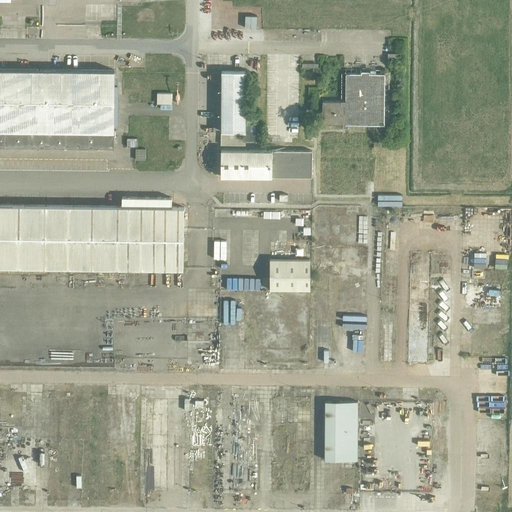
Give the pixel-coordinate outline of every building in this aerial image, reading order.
[(0,144),(113,146),(114,86),(114,70),(0,68),(0,144)] [(221,71),(221,131),(245,132),(245,71),(221,71)] [(345,73),(345,101),(322,101),(322,124),(383,125),(384,74),(345,73)] [(161,88),(161,101),(176,101),(176,88),(161,88)] [(326,189),(361,190),(361,177),(367,177),(367,165),(373,165),(374,152),(378,152),(379,129),(327,128),(326,189)] [(140,142),(141,133),(132,133),(131,142),(140,142)] [(245,134),(225,133),(225,142),(235,142),(235,139),(245,139),(245,134)] [(312,151),(220,150),(220,176),(311,177),(312,151)] [(0,266),(69,267),(69,271),(121,272),(121,268),(183,268),(183,262),(188,262),(188,254),(183,254),(184,207),(171,207),(171,197),(121,197),(121,206),(0,204),(0,266)] [(331,230),(332,223),(318,222),(318,230),(331,230)] [(362,272),(363,243),(323,241),(322,264),(351,265),(351,271),(362,272)] [(436,246),(415,245),(412,361),(433,361),(434,326),(440,326),(440,314),(435,314),(436,246)] [(269,259),(269,289),(309,289),(310,259),(269,259)] [(333,271),(320,271),(320,309),(335,309),(335,292),(333,292),(333,271)] [(249,345),(249,285),(227,285),(226,345),(249,345)] [(386,296),(383,358),(397,358),(400,297),(386,296)] [(98,318),(98,307),(81,307),(80,317),(98,318)] [(193,314),(192,338),(221,339),(222,316),(193,314)] [(178,316),(156,315),(155,349),(182,350),(182,327),(178,327),(178,316)] [(334,357),(334,316),(320,316),(320,357),(334,357)] [(131,353),(133,324),(120,323),(119,353),(131,353)] [(153,350),(153,326),(137,326),(136,350),(153,350)] [(312,347),(312,332),(300,331),(299,346),(312,347)] [(511,332),(485,331),(484,342),(510,343),(511,332)] [(189,366),(201,366),(203,344),(190,344),(189,366)] [(314,488),(316,392),(277,392),(276,433),(290,434),(290,429),(300,429),(299,458),(277,458),(276,488),(314,488)] [(99,487),(101,393),(80,393),(79,486),(99,487)] [(170,393),(151,393),(148,484),(166,484),(170,393)] [(383,406),(401,408),(401,399),(384,398),(383,406)] [(357,461),(357,402),(325,401),(324,461),(357,461)] [(219,402),(217,488),(261,489),(263,444),(240,443),(241,403),(219,402)] [(378,437),(379,421),(366,420),(365,437),(378,437)] [(113,426),(110,486),(126,487),(126,475),(137,476),(139,444),(126,444),(127,427),(113,426)] [(420,486),(433,487),(434,451),(421,451),(420,486)] [(172,467),(183,468),(184,459),(172,458),(172,467)] [(76,486),(76,461),(62,460),(61,485),(76,486)] [(182,480),(183,471),(172,470),(171,479),(182,480)] [(348,491),(360,491),(360,473),(348,473),(348,491)] [(392,476),(367,476),(367,488),(392,488),(392,476)]
